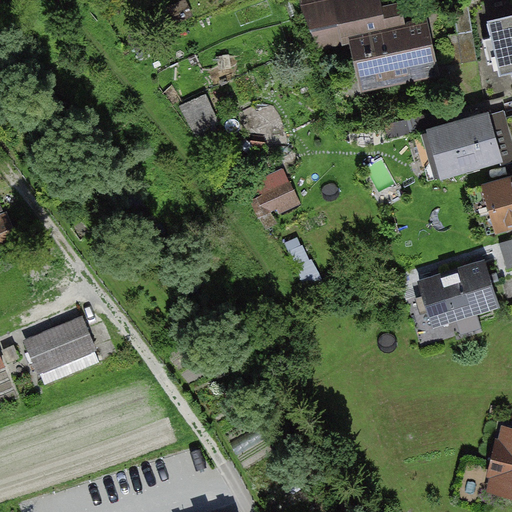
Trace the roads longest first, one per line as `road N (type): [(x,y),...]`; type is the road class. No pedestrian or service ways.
road 1 (residential): [(249,511),(100,288)]
road 2 (track): [(0,163),(100,288)]
